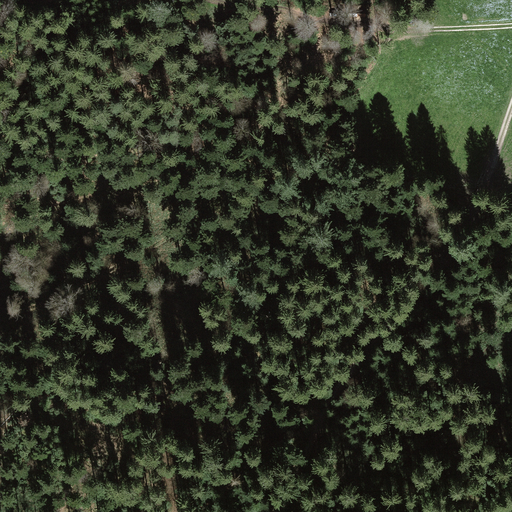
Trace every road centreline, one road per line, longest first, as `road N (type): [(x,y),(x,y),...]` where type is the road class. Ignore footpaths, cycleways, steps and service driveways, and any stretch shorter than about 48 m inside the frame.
road 1 (track): [(395,27),(339,115),(290,169),(222,198),(119,271),(0,315)]
road 2 (track): [(281,511),(336,391),(445,258),(511,103)]
road 3 (track): [(193,0),(373,26),(511,24)]
